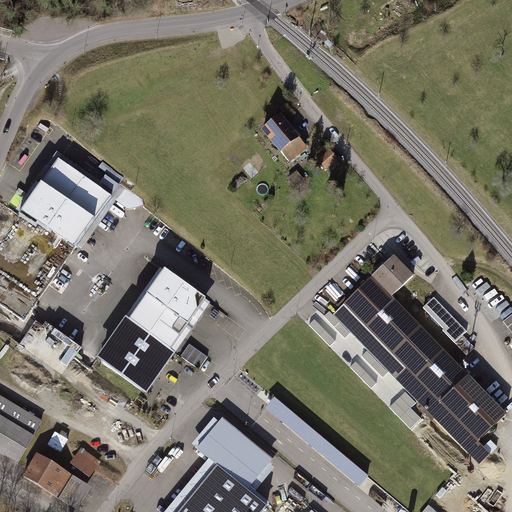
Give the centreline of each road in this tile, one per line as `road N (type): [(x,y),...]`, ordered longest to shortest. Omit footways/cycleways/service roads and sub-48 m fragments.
road 1 (unclassified): [(395,208),(214,381),(106,511)]
road 2 (residential): [(284,0),(246,13),(98,32),(40,62)]
